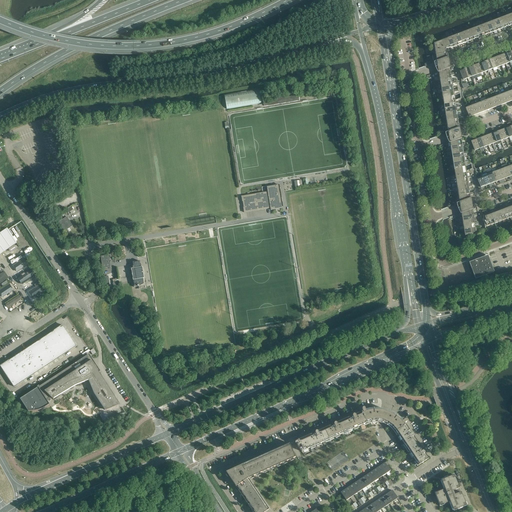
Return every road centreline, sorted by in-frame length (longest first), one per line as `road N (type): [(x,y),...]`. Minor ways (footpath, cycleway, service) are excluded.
road 1 (motorway): [(0,115),(58,92),(191,74),(337,37)]
road 2 (residential): [(167,434),(0,178)]
road 3 (motorway): [(0,21),(54,40),(132,47),(218,31),(288,0)]
road 4 (secondary): [(427,321),(387,61)]
road 5 (secondary): [(402,329),(167,434)]
road 6 (residential): [(241,511),(214,470),(367,397),(388,396)]
road 7 (secondary): [(179,451),(388,357)]
road 8 (motorway): [(0,91),(67,50),(183,0)]
road 9 (secondary): [(373,84),(406,265)]
road 10 (secondary): [(167,434),(2,511)]
road 11 (secondary): [(45,511),(179,451)]
road 12 (residential): [(511,238),(442,261),(432,217)]
